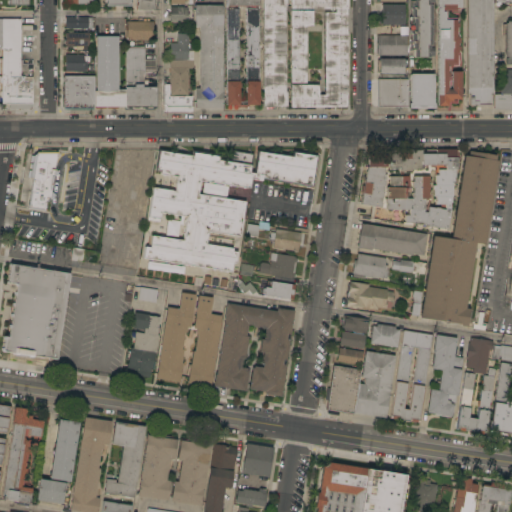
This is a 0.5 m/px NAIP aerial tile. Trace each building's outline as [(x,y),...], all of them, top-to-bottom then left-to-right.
[(121,6),(121,7),(115,7),(105,7),(105,4),(107,4),(107,0),(153,0),(153,10),(138,10),(138,6),(135,6),(135,0),(130,0),(130,4),(131,4),(131,6),(121,6)] [(226,0),(259,0),(259,105),(248,105),(248,107),(236,107),(236,105),(226,105),(226,0)] [(262,0),(286,0),(286,7),(285,7),(285,91),(286,91),(286,108),(262,108),(262,0)] [(347,0),(347,11),(346,11),(346,108),(324,108),(324,109),(316,109),(316,108),(290,107),(290,85),(318,85),(318,95),(324,95),(324,13),(335,13),(335,9),(290,9),(290,0),(347,0)] [(432,0),(432,56),(429,56),(429,58),(414,58),(414,50),(410,50),(410,1),(413,1),(413,0),(432,0)] [(438,0),(461,0),(461,8),(456,8),(456,10),(446,10),(446,18),(458,18),(458,35),(459,35),(459,52),(460,52),(460,55),(458,55),(458,66),(449,66),(449,77),(451,77),(451,72),(461,72),(461,100),(452,100),(452,102),(447,102),(447,106),(438,106),(438,0)] [(466,0),(491,0),(491,107),(466,107),(466,0)] [(404,5),(404,25),(381,25),(381,4),(404,5)] [(222,109),(195,109),(195,89),(199,89),(199,27),(195,27),(195,5),(222,5),(222,109)] [(170,23),(170,19),(167,19),(167,13),(170,13),(170,7),(184,7),(184,8),(187,8),(187,10),(188,10),(188,22),(170,23)] [(313,26),(306,27),(306,83),(291,83),(290,11),(313,11),(313,26)] [(93,18),(92,29),(65,29),(65,17),(93,18)] [(3,19),(21,19),(20,77),(32,77),(32,104),(3,104),(3,19)] [(153,22),(153,40),(131,40),(131,38),(127,38),(127,22),(153,22)] [(400,35),(400,27),(408,28),(408,35),(400,35)] [(89,33),(89,38),(92,38),(92,43),(89,43),(89,46),(66,46),(66,33),(89,33)] [(407,36),(407,45),(408,45),(408,50),(407,50),(407,56),(377,56),(377,35),(407,36)] [(118,107),(118,108),(94,108),(94,91),(96,91),(96,36),(118,36),(118,89),(125,89),(125,107),(118,107)] [(170,63),(170,55),(167,55),(167,50),(170,50),(170,43),(193,43),(193,63),(170,63)] [(125,48),(128,48),(128,47),(143,47),(143,48),(144,48),(144,80),(148,80),(148,85),(144,85),(144,87),(155,87),(155,107),(145,107),(145,109),(133,109),(133,108),(125,108),(125,107),(125,89),(125,48)] [(65,71),(66,55),(84,55),(84,63),(87,63),(87,66),(88,66),(88,68),(87,68),(87,71),(84,71),(84,72),(65,71)] [(379,74),(379,72),(377,72),(377,60),(379,60),(379,59),(403,59),(403,60),(406,60),(406,65),(404,65),(403,74),(379,74)] [(419,70),(419,62),(431,61),(432,70),(419,70)] [(193,67),(188,67),(188,91),(193,91),(193,107),(191,107),(191,112),(169,112),(167,112),(166,111),(164,110),(163,107),(163,103),(163,84),(170,85),(170,63),(193,63),(193,67)] [(511,110),(494,110),(494,95),(500,95),(500,70),(511,70),(511,110)] [(410,74),(418,74),(418,72),(425,72),(425,74),(433,74),(433,103),(435,103),(435,109),(409,109),(408,103),(410,103),(410,74)] [(94,108),(64,108),(64,107),(64,77),(94,77),(94,91),(94,108)] [(378,80),(408,80),(408,109),(396,109),(396,107),(378,107),(378,80)] [(456,170),(455,170),(455,178),(454,178),(454,186),(452,186),(452,197),(451,197),(451,203),(450,203),(450,210),(447,230),(370,218),(372,206),(361,205),(368,156),(388,156),(388,150),(456,149),(456,170)] [(158,150),(190,155),(191,151),(220,155),(219,160),(230,161),(232,150),(254,154),(251,172),(253,172),(257,151),(291,156),(292,151),(317,155),(312,188),(252,179),(250,190),(246,189),(246,188),(200,181),(198,195),(245,202),(240,236),(208,232),(206,244),(232,248),(232,252),(237,253),(235,263),(232,263),(231,272),(143,259),(145,247),(150,248),(152,236),(183,241),(186,217),(161,213),(159,222),(148,221),(152,188),(174,191),(177,177),(160,174),(160,172),(154,172),(158,150)] [(484,245),(475,243),(465,309),(470,309),(467,327),(460,326),(461,325),(420,318),(432,236),(451,239),(464,156),(468,156),(468,151),(496,155),(495,160),(497,161),(484,245)] [(30,203),(29,203),(32,181),(30,181),(34,157),(37,155),(37,154),(46,154),(46,153),(57,152),(57,154),(55,169),(58,170),(57,178),(53,178),(51,190),(55,191),(53,199),(53,202),(49,201),(46,204),(45,213),(29,211),(30,203)] [(202,194),(204,184),(229,187),(227,198),(202,194)] [(258,226),(259,222),(270,223),(269,231),(258,229),(256,237),(254,236),(253,238),(251,237),(250,236),(246,235),(247,224),(258,226)] [(171,224),(183,226),(181,240),(168,238),(171,224)] [(426,234),(423,256),(412,254),(412,256),(374,249),(374,251),(357,248),(361,224),(426,234)] [(272,248),(274,240),(269,239),(270,232),(275,233),(275,229),(301,233),(298,252),(272,248)] [(85,249),(83,262),(71,260),(72,248),(85,249)] [(295,257),(295,258),(297,258),(296,263),(295,263),(294,273),(295,274),(294,278),(292,278),(291,279),(258,273),(260,263),(261,263),(268,264),(268,265),(269,265),(270,261),(271,261),(272,255),(276,255),(276,254),(295,257)] [(400,261),(400,260),(413,262),(412,263),(414,263),(413,272),(411,272),(411,273),(410,273),(409,277),(399,275),(400,271),(388,269),(386,279),(377,278),(376,279),(365,277),(365,276),(363,276),(362,281),(351,279),(354,261),(356,261),(357,254),(400,261)] [(239,275),(241,263),(250,265),(249,265),(253,266),(252,277),(239,275)] [(56,359),(42,357),(42,360),(12,355),(13,353),(1,351),(5,329),(9,330),(17,281),(7,280),(10,264),(69,274),(56,359)] [(249,282),(256,291),(252,295),(248,290),(244,293),(237,284),(238,279),(241,282),(245,286),(249,282)] [(264,295),(264,294),(263,294),(263,289),(265,289),(265,287),(266,288),(267,281),(294,285),(292,300),(264,295)] [(350,282),(368,285),(368,287),(387,290),(387,291),(394,292),(392,302),(387,302),(386,309),(378,308),(377,311),(356,307),(356,310),(345,308),(350,282)] [(138,300),(140,287),(157,290),(155,303),(138,300)] [(418,316),(411,315),(413,301),(412,296),(413,291),(421,292),(420,297),(421,297),(418,316)] [(167,308),(178,310),(181,293),(195,295),(190,328),(187,327),(186,333),(184,333),(181,350),(183,350),(181,363),(183,364),(182,370),(181,370),(179,383),(155,379),(167,308)] [(124,302),(126,294),(133,295),(131,303),(124,302)] [(190,365),(191,365),(193,352),(194,352),(197,335),(195,334),(196,329),(193,329),(198,296),(212,298),(209,314),(221,316),(210,387),(187,384),(190,365)] [(281,397),(264,394),(264,392),(248,389),(252,369),(253,369),(253,367),(262,368),(263,364),(259,364),(261,352),(259,352),(261,340),(263,340),(265,329),(252,327),(253,326),(247,325),(246,336),(248,337),(244,359),(242,359),(241,368),(247,369),(247,371),(248,371),(245,391),(213,386),(215,375),(216,375),(225,321),(223,320),(226,304),(276,312),(277,309),(294,311),(281,397)] [(157,328),(158,328),(157,336),(158,336),(155,353),(154,353),(152,363),(155,363),(154,370),(151,369),(149,378),(126,374),(130,349),(132,349),(133,343),(131,342),(132,334),(135,335),(135,332),(143,334),(143,331),(132,329),(134,313),(149,315),(149,316),(159,318),(157,328)] [(368,320),(366,334),(341,330),(343,317),(368,320)] [(369,344),(372,326),(376,327),(376,325),(395,328),(395,330),(399,331),(396,348),(369,344)] [(432,335),(418,424),(389,419),(403,331),(432,335)] [(339,345),(341,332),(366,336),(363,349),(339,345)] [(430,390),(438,391),(442,371),(432,369),(434,355),(433,355),(434,353),(433,353),(435,335),(456,338),(453,357),(463,358),(462,367),(452,366),(452,369),(461,370),(457,396),(455,396),(452,418),(434,416),(434,414),(427,413),(430,390)] [(485,375),(472,373),(473,369),(466,367),(467,359),(466,359),(468,343),(469,344),(470,338),(493,342),(493,343),(495,343),(494,346),(500,347),(500,345),(511,346),(511,362),(501,360),(501,357),(499,356),(498,360),(492,359),(494,350),(492,349),(491,350),(489,350),(485,375)] [(363,352),(361,365),(337,362),(339,348),(363,352)] [(363,385),(364,378),(361,378),(365,352),(395,356),(385,418),(353,413),(358,384),(363,385)] [(511,433),(489,430),(490,422),(491,422),(500,363),(511,365),(505,405),(511,406),(511,433)] [(353,414),(352,414),(351,415),(340,414),(340,412),(338,412),(338,414),(327,412),(328,410),(326,410),(333,366),(360,370),(358,384),(353,413),(353,414)] [(474,379),(475,379),(475,382),(474,382),(471,400),(472,400),(471,405),(470,405),(468,419),(476,420),(479,406),(477,406),(478,401),(480,401),(482,384),(481,384),(481,381),(483,381),(484,376),(487,377),(488,368),(495,369),(485,434),(483,433),(483,434),(477,433),(477,432),(464,430),(464,431),(457,431),(458,429),(456,429),(465,373),(475,375),(474,379)] [(0,405),(9,407),(5,434),(0,433),(0,405)] [(12,424),(14,407),(28,410),(27,415),(31,416),(31,419),(42,421),(39,438),(36,437),(36,439),(33,439),(33,437),(30,436),(29,440),(30,440),(29,448),(30,448),(29,454),(28,454),(26,469),(27,469),(26,474),(25,474),(23,487),(32,489),(29,504),(1,499),(12,424)] [(84,417),(111,422),(107,446),(103,445),(103,450),(100,449),(97,469),(100,469),(95,498),(99,499),(96,511),(79,511),(69,510),(84,417)] [(70,482),(50,479),(59,420),(79,423),(70,482)] [(145,427),(134,498),(103,493),(106,474),(112,475),(112,476),(118,477),(122,447),(111,445),(115,422),(145,427)] [(137,496),(147,436),(177,440),(173,460),(169,459),(166,481),(170,481),(167,501),(137,496)] [(170,502),(173,482),(178,483),(181,461),(177,460),(180,441),(210,446),(201,506),(170,502)] [(241,474),(246,444),(273,448),(268,478),(241,474)] [(202,511),(214,445),(237,448),(231,489),(224,488),(221,511),(202,511)] [(366,469),(366,470),(405,476),(404,476),(409,477),(407,490),(402,490),(398,511),(315,511),(316,508),(315,508),(317,493),(318,493),(322,467),(324,467),(327,464),(328,463),(366,469)] [(432,509),(426,508),(425,511),(418,510),(417,510),(412,509),(415,488),(412,488),(414,478),(429,481),(429,484),(436,485),(432,509)] [(472,511),(451,511),(457,478),(471,480),(470,483),(477,484),(472,511)] [(65,483),(62,504),(36,500),(39,479),(65,483)] [(489,486),(490,483),(504,485),(504,489),(510,489),(509,491),(510,491),(506,511),(477,511),(481,487),(482,487),(482,485),(489,486)] [(252,506),(252,508),(245,507),(246,504),(235,503),(237,491),(242,492),(243,489),(259,492),(259,489),(265,490),(265,495),(266,495),(264,508),(252,506)] [(131,506),(130,511),(101,511),(103,502),(131,506)]
